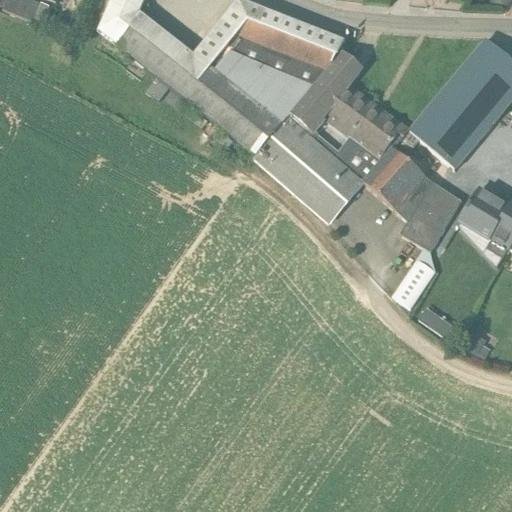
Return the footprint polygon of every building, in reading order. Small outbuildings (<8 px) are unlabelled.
[(27,0),(5,0),(1,11),(30,23),(38,4),(27,0)] [(112,0),(98,35),(116,50),(115,51),(215,129),(277,57),(291,25),(232,1),(189,57),(166,38),(138,17),(145,0),(112,0)] [(257,166),(277,138),(328,74),(343,46),(291,25),(277,57),(215,129),(254,160),(252,162),(257,166)] [(458,174),(511,110),(511,62),(489,44),(412,136),(458,174)] [(342,198),(352,187),(373,164),(402,140),(343,97),(359,76),(339,62),(331,77),(328,74),(277,138),(257,166),(322,222),(342,198)] [(403,140),(402,140),(373,164),(352,187),(342,198),(322,222),(329,228),(364,188),(407,227),(400,238),(435,259),(438,253),(434,250),(461,205),(433,187),(393,152),(403,140)] [(485,185),(471,208),(477,212),(482,216),(478,221),(492,230),(484,245),(501,254),(507,258),(509,254),(511,248),(511,200),(502,195),(485,185)] [(445,268),(426,305),(438,312),(457,275),(445,268)] [(426,310),(418,323),(445,338),(452,325),(426,310)] [(474,338),(466,350),(479,358),(487,346),(474,338)]
